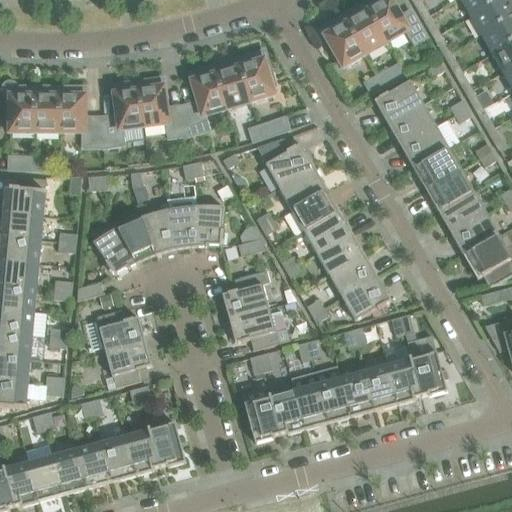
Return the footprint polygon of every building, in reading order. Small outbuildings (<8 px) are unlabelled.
[(404,23),(391,0),(390,0),(373,0),(365,5),(388,45),(407,34),(414,47),(427,40),(414,18),(404,23)] [(430,18),(420,0),(418,0),(412,3),(423,22),(430,18)] [(471,19),(504,0),(461,0),(460,1),(471,19)] [(482,38),(511,20),(511,2),(510,0),(504,0),(471,19),(482,38)] [(388,45),(365,5),(349,14),(350,17),(346,19),(344,17),(343,18),(366,58),(388,45)] [(366,58),(343,18),(321,30),(327,41),(325,43),(330,51),(332,50),(344,70),(366,58)] [(441,37),(430,18),(423,22),(434,41),(441,37)] [(493,57),(511,45),(511,20),(482,38),(493,57)] [(452,55),(441,37),(434,41),(445,60),(452,55)] [(504,75),(511,70),(511,45),(493,57),(504,75)] [(275,98),(268,75),(271,74),(269,65),(266,66),(262,54),(238,61),(251,105),(275,98)] [(463,74),(452,55),(445,60),(456,78),(463,74)] [(251,105),(238,61),(221,66),(221,69),(217,70),(216,67),(214,68),(227,112),(251,105)] [(445,73),(440,65),(428,72),(433,80),(445,73)] [(406,78),(399,66),(387,73),(394,85),(406,78)] [(227,112),(214,68),(190,75),(192,84),(200,109),(184,114),(190,139),(210,133),(206,118),(227,112)] [(372,97),(394,85),(387,73),(365,85),(372,97)] [(474,93),(463,74),(456,78),(466,97),(474,93)] [(168,116),(164,89),(165,89),(163,81),(138,84),(145,130),(166,127),(169,142),(190,139),(184,114),(168,116)] [(424,107),(411,83),(388,96),(380,100),(380,101),(375,104),(389,128),(424,107)] [(35,135),(35,89),(17,89),(15,86),(13,85),(9,84),(6,86),(4,88),(3,92),(4,95),(6,98),(9,99),(10,99),(10,135),(35,135)] [(145,130),(138,84),(113,88),(114,97),(115,97),(118,123),(102,125),(104,151),(125,148),(123,133),(145,130)] [(61,136),(61,89),(42,89),(42,92),(37,92),(37,89),(35,89),(35,135),(61,136)] [(86,125),(86,98),(86,90),(61,89),(61,136),(83,136),(82,151),(104,151),(102,125),(86,125)] [(484,111),(474,93),(466,97),(477,115),(484,111)] [(467,111),(462,103),(450,110),(455,119),(467,111)] [(437,129),(424,107),(389,128),(398,143),(401,149),(437,129)] [(472,120),(467,111),(455,119),(460,127),(472,120)] [(495,130),(484,111),(477,115),(488,134),(495,130)] [(290,133),(286,119),(258,129),(263,142),(290,133)] [(263,142),(258,129),(249,132),(253,145),(263,142)] [(449,151),(437,129),(401,149),(408,161),(414,171),(449,151)] [(506,149),(495,131),(495,130),(488,134),(499,153),(506,149)] [(279,191),(315,171),(301,147),(296,150),(296,149),(291,152),(284,141),(257,150),(267,167),(266,167),(279,191)] [(492,155),(488,147),(475,154),(480,162),(492,155)] [(462,172),(449,151),(414,171),(423,187),(427,193),(462,172)] [(497,163),(492,155),(480,162),(485,170),(497,163)] [(240,165),(235,156),(223,163),(228,172),(240,165)] [(34,174),(35,160),(9,159),(9,173),(34,174)] [(48,174),(48,160),(35,160),(34,174),(48,174)] [(204,179),(201,165),(192,166),(195,181),(204,179)] [(195,181),(192,166),(183,168),(186,182),(195,181)] [(292,213),(327,192),(315,171),(279,191),(292,213)] [(475,194),(462,172),(427,193),(434,205),(439,215),(475,194)] [(142,189),(141,175),(131,176),(133,191),(142,189)] [(99,194),(98,179),(88,180),(89,194),(99,194)] [(108,193),(107,179),(98,179),(99,194),(108,193)] [(44,220),(46,197),(47,197),(47,195),(45,195),(46,183),(21,180),(20,192),(11,191),(11,192),(5,191),(3,216),(44,220)] [(511,201),(511,190),(501,198),(505,206),(511,201)] [(305,235),(340,214),(331,199),(327,192),(292,213),(305,235)] [(487,216),(475,194),(439,215),(448,230),(452,237),(487,216)] [(198,248),(197,209),(196,199),(168,203),(170,213),(169,213),(177,251),(177,253),(188,251),(199,250),(198,248)] [(223,233),(225,210),(197,209),(198,248),(199,250),(207,250),(207,248),(222,248),(224,233),(223,233)] [(177,251),(169,213),(143,220),(156,259),(172,254),(177,253),(177,251)] [(317,257),(353,236),(340,214),(305,235),(317,257)] [(274,223),(269,215),(257,222),(262,230),(274,223)] [(42,243),(44,220),(3,216),(1,240),(42,243)] [(500,238),(487,216),(452,237),(459,248),(464,258),(500,238)] [(156,259),(143,220),(118,231),(137,267),(143,264),(156,259)] [(279,231),(274,223),(262,230),(266,239),(279,231)] [(267,253),(261,242),(253,228),(246,231),(240,239),(242,247),(238,248),(241,260),(267,253)] [(137,267),(118,231),(94,246),(107,265),(106,265),(115,277),(128,270),(129,271),(137,267)] [(76,247),(77,237),(60,236),(59,245),(76,247)] [(330,278),(365,258),(356,242),(353,236),(317,257),(330,278)] [(497,288),(511,279),(511,259),(500,238),(464,258),(478,282),(483,279),(489,290),(497,288)] [(0,263),(39,267),(42,243),(1,240),(0,248),(0,263)] [(76,256),(76,247),(59,245),(58,254),(76,256)] [(342,300),(378,280),(365,258),(330,278),(342,300)] [(299,267),(294,259),(282,266),(287,274),(299,267)] [(39,267),(0,263),(0,287),(37,291),(39,267)] [(304,275),(299,267),(287,274),(291,282),(304,275)] [(269,311),(263,287),(270,285),(267,274),(234,283),(237,293),(229,296),(223,298),(230,322),(269,311)] [(386,306),(391,303),(378,280),(342,300),(356,324),(378,311),(379,312),(387,307),(386,306)] [(72,294),(73,285),(55,283),(55,293),(72,294)] [(105,297),(102,285),(78,291),(77,304),(105,297)] [(0,311),(35,315),(37,291),(0,287),(0,311)] [(297,304),(290,292),(284,294),(288,306),(297,304)] [(71,304),(72,294),(55,293),(54,302),(71,304)] [(102,311),(114,308),(111,296),(99,299),(102,311)] [(324,311),(320,302),(307,309),(312,318),(324,311)] [(0,336),(33,339),(35,315),(0,311),(0,336)] [(290,344),(287,331),(276,335),(271,317),(269,311),(230,322),(236,346),(242,344),(242,345),(250,343),(253,354),(290,344)] [(329,319),(324,311),(312,318),(317,326),(329,319)] [(146,345),(139,321),(134,322),(134,321),(125,324),(122,313),(97,320),(99,324),(87,328),(93,353),(105,350),(106,355),(142,346),(146,345)] [(282,314),(271,317),(276,335),(287,331),(282,314)] [(414,334),(410,317),(401,320),(405,337),(414,334)] [(405,337),(401,320),(391,322),(396,339),(405,337)] [(511,334),(504,336),(502,325),(485,330),(499,355),(508,352),(511,366),(511,334)] [(367,347),(362,330),(353,333),(358,350),(367,347)] [(68,342),(69,333),(51,331),(50,341),(68,342)] [(358,350),(353,333),(344,335),(348,352),(358,350)] [(0,360),(31,363),(33,339),(0,336),(0,360)] [(67,352),(68,342),(50,341),(49,350),(67,352)] [(321,360),(316,343),(307,345),(311,362),(321,360)] [(147,370),(152,369),(146,345),(142,346),(106,355),(113,379),(106,381),(110,393),(141,384),(139,373),(147,371),(147,370)] [(311,362),(307,345),(298,348),(302,365),(311,362)] [(447,394),(437,355),(412,361),(422,400),(429,398),(429,399),(447,394)] [(273,372),(268,356),(259,358),(261,366),(264,375),(273,372)] [(264,375),(261,366),(259,358),(250,361),(255,377),(264,375)] [(0,384),(29,387),(31,363),(0,360),(0,384)] [(422,400),(412,361),(412,360),(410,361),(410,362),(388,368),(399,407),(415,403),(415,402),(422,400)] [(399,407),(388,368),(364,374),(375,414),(398,408),(399,407)] [(375,414),(364,374),(341,381),(352,420),(368,416),(375,414)] [(63,390),(64,381),(47,379),(46,388),(63,390)] [(352,420),(341,381),(318,387),(328,426),(336,424),(352,420)] [(26,410),(29,387),(0,384),(0,410),(1,410),(1,409),(27,412),(27,410),(26,410)] [(83,398),(86,394),(75,387),(73,390),(72,401),(83,398)] [(328,426),(318,387),(294,393),(305,433),(321,428),(328,426)] [(63,399),(63,390),(46,388),(45,398),(63,399)] [(153,405),(148,388),(139,391),(141,399),(144,408),(153,405)] [(281,438),(270,399),(268,390),(242,397),(245,406),(256,446),(274,441),(273,440),(281,438)] [(144,408),(141,399),(139,391),(130,393),(134,410),(144,408)] [(305,433),(294,393),(272,399),(271,399),(270,399),(281,438),(288,436),(288,437),(305,433)] [(104,418),(100,402),(90,404),(95,421),(104,418)] [(95,421),(90,404),(81,407),(86,423),(95,421)] [(56,432),(51,415),(42,417),(46,434),(56,432)] [(46,434),(42,417),(33,420),(37,437),(46,434)] [(186,465),(175,426),(151,432),(161,471),(168,469),(168,470),(186,465)] [(161,471),(151,432),(150,431),(149,432),(149,433),(126,439),(137,478),(154,474),(154,473),(161,471)] [(137,478),(126,439),(102,445),(112,485),(137,478)] [(112,485),(102,445),(77,452),(88,492),(112,485)] [(88,492),(77,452),(53,459),(64,498),(88,492)] [(64,498),(53,459),(29,465),(39,505),(64,498)] [(39,505),(29,465),(6,472),(5,471),(4,471),(15,510),(22,508),(22,509),(39,505)] [(8,511),(15,510),(4,471),(4,472),(0,472),(0,511),(8,511)]
